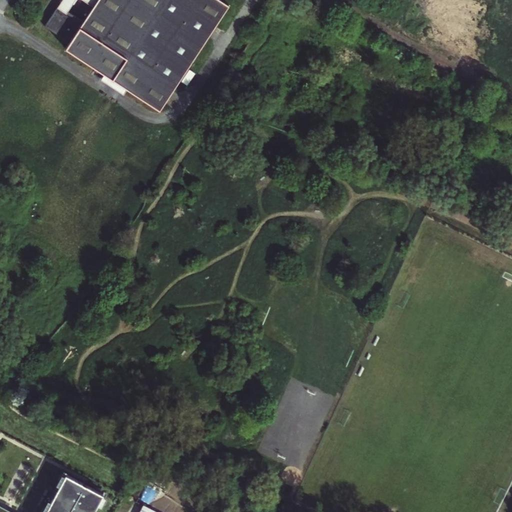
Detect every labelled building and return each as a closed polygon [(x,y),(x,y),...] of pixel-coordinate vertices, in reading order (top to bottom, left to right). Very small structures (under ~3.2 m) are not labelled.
[(160,109),(210,33),(216,24),(229,2),(225,0),(96,0),(93,6),(83,21),(65,9),(57,4),(44,26),(69,42),(66,48),(104,73),(128,88),(160,109)] [(59,0),(57,4),(65,9),(71,0),(83,0),(93,6),(96,0),(59,0)] [(100,79),(124,95),(128,88),(104,73),(100,79)] [(0,278),(13,293),(37,267),(0,222),(0,278)] [(0,511),(95,511),(104,495),(67,475),(47,511),(11,511),(0,506),(0,511)]
